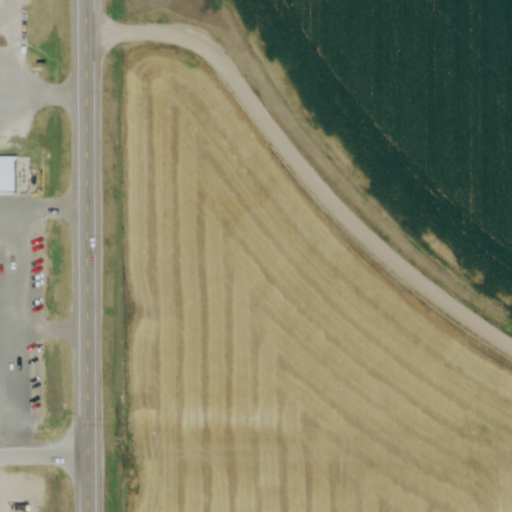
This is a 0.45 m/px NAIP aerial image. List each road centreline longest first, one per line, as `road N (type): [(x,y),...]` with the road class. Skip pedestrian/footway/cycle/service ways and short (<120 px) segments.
road 1 (residential): [(87,31),(176,30),(197,38),(359,227),(406,271),(511,344)]
road 2 (secondary): [(86,0),(89,511)]
